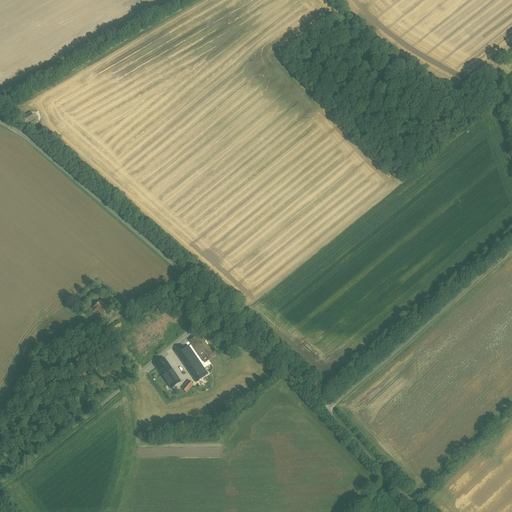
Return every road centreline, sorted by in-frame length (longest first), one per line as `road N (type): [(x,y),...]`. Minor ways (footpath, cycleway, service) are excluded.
road 1 (residential): [(0,122),(214,301)]
road 2 (residential): [(0,476),(214,301)]
road 3 (residential): [(323,408),(511,239)]
road 4 (residential): [(214,301),(323,408)]
road 5 (residential): [(323,408),(420,511)]
